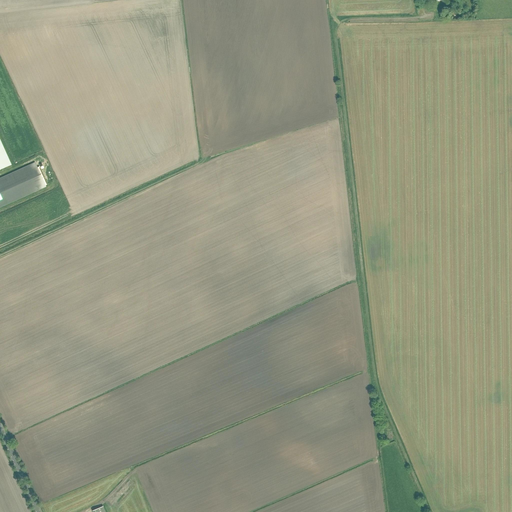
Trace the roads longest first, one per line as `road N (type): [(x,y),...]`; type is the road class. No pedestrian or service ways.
road 1 (track): [(428,511),(376,391),(334,23),(431,17)]
road 2 (track): [(0,254),(201,161)]
